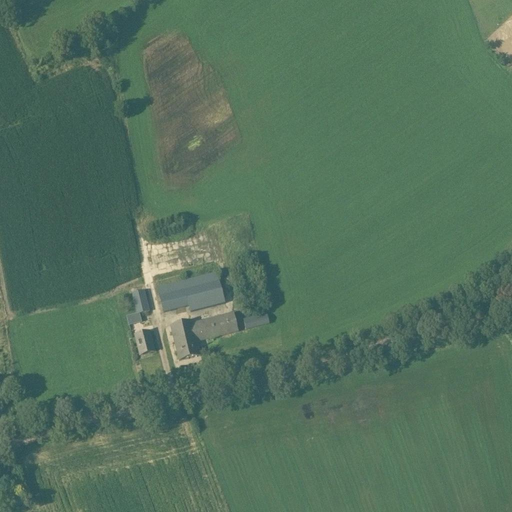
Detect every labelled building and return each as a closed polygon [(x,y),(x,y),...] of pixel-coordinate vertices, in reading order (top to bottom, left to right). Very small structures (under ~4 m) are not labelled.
[(190,314),(225,305),(217,273),(156,288),(163,315),(188,308),(190,314)] [(136,317),(149,313),(144,292),(132,296),(136,317)] [(234,313),(193,325),(192,322),(170,328),(179,362),(200,357),(197,343),(239,333),(234,313)] [(246,332),(270,325),(267,314),(243,320),(246,332)] [(140,357),(154,353),(149,333),(135,337),(140,357)] [(7,511),(23,505),(18,494),(2,501),(7,511)]
